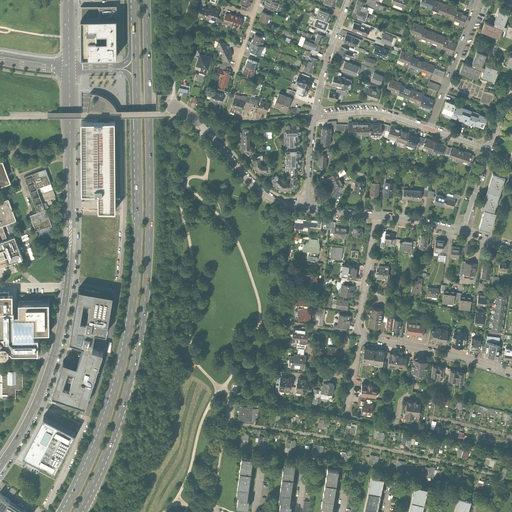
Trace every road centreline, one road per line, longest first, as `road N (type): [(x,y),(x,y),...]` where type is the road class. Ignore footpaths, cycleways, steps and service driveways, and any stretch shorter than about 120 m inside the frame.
road 1 (trunk): [(80,511),(118,423),(141,322),(150,184),(146,0)]
road 2 (trunk): [(137,142),(126,341),(94,451),(65,511)]
road 3 (tertiary): [(70,233),(51,359),(0,464)]
road 4 (residential): [(171,107),(197,119),(263,191),(305,206)]
road 5 (residential): [(364,337),(511,374)]
road 6 (tertiary): [(68,69),(70,214)]
road 7 (trunk): [(134,4),(137,142)]
road 8 (residential): [(375,213),(359,319),(364,337)]
road 9 (residential): [(429,128),(474,12)]
